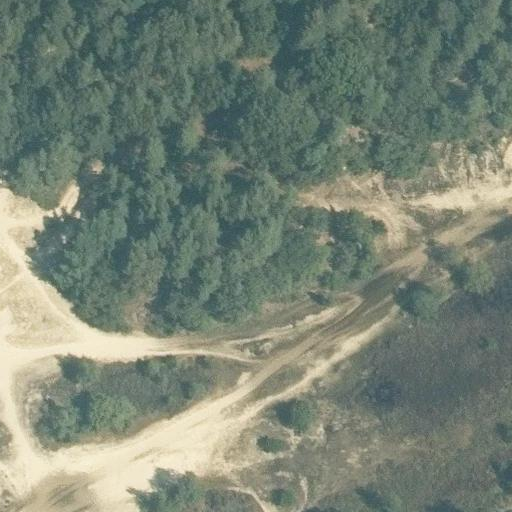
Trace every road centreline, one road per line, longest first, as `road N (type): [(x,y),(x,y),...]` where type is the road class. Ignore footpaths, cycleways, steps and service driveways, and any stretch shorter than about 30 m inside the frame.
road 1 (track): [(511,232),(434,249),(310,329),(0,358)]
road 2 (track): [(310,329),(219,409),(55,511)]
